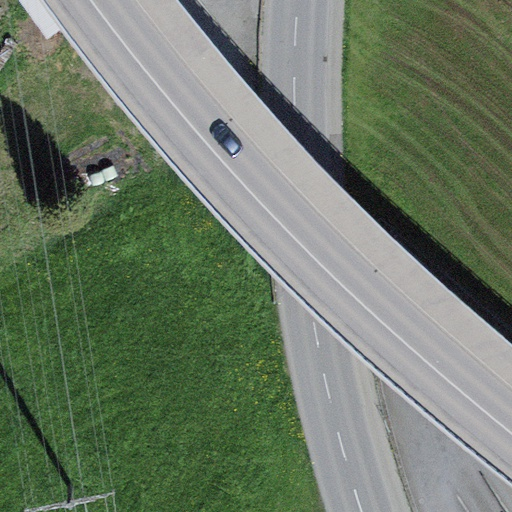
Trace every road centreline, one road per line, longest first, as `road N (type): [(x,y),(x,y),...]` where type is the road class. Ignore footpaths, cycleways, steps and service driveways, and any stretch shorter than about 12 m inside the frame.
road 1 (unclassified): [(511,405),(303,220),(182,87),(119,0)]
road 2 (unclassified): [(360,511),(326,400),(289,158),(296,0)]
